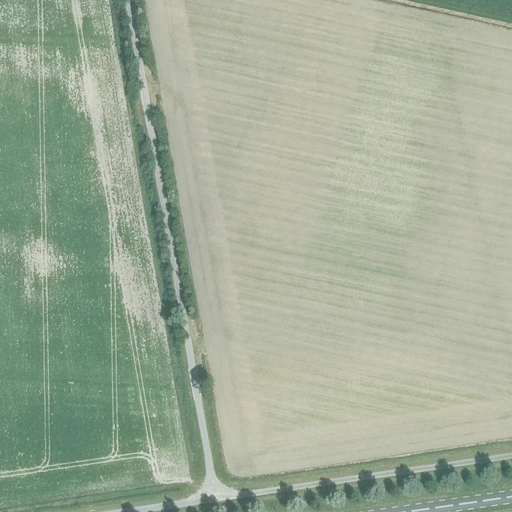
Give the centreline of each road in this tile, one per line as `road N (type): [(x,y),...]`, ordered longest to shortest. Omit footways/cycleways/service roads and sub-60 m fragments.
road 1 (unclassified): [(217,497),(127,0)]
road 2 (unclassified): [(217,497),(511,455)]
